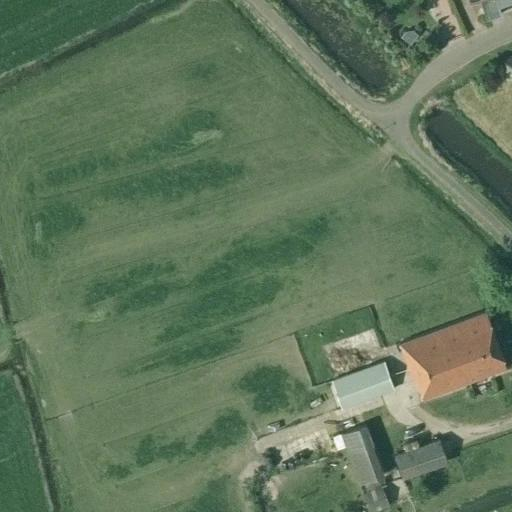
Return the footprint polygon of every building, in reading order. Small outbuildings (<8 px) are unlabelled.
[(425,0),(443,48),(456,43),(440,0),(425,0)] [(479,0),(485,18),(500,13),(494,0),(468,0),(469,1),(471,0),(479,0)] [(412,29),(405,29),(404,30),(400,35),(409,43),(417,33),(412,29)] [(421,398),(503,367),(482,310),(398,341),(412,380),(414,379),(421,398)] [(392,388),(383,366),(381,360),(330,379),(341,407),(392,388)] [(383,474),(365,424),(340,433),(359,483),(383,474)] [(308,459),(330,452),(324,432),(302,439),(308,459)] [(400,477),(444,461),(435,437),(391,454),(400,477)] [(388,505),(381,485),(362,492),(369,511),(388,505)]
